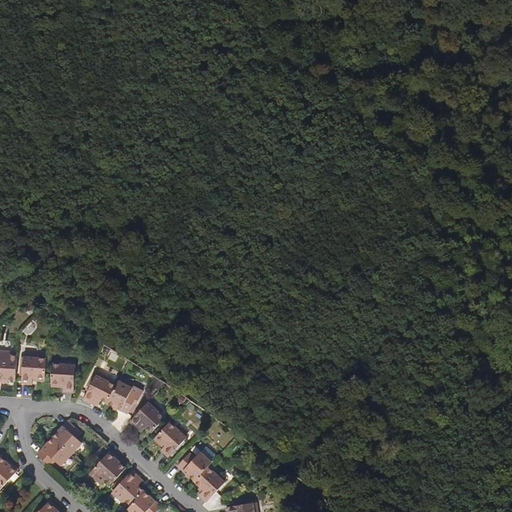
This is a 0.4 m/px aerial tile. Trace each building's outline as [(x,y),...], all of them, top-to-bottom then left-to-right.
[(17,381),(19,356),(11,356),(11,352),(0,351),(0,382),(6,383),(6,380),(17,381)] [(47,379),(49,359),(26,358),(24,384),(35,385),(35,378),(47,379)] [(76,392),(78,366),(55,364),(54,384),(66,385),(65,391),(76,392)] [(110,403),(119,386),(98,375),(86,399),(100,406),(103,400),(110,403)] [(138,398),(131,395),(135,388),(121,381),(119,386),(110,403),(131,414),(138,398)] [(153,433),(166,419),(150,403),(132,422),(143,433),(148,428),(153,433)] [(82,443),(77,437),(81,432),(69,421),(54,438),(72,454),(82,443)] [(170,458),(188,439),(171,424),(158,438),(167,446),(162,451),(170,458)] [(72,454),(54,438),(38,454),(51,465),(56,460),(61,465),(72,454)] [(110,487),(127,469),(119,461),(121,459),(113,451),(91,474),(103,485),(105,482),(110,487)] [(211,468),(214,464),(203,454),(198,460),(193,455),(180,467),(196,483),(211,468)] [(0,492),(20,470),(11,462),(9,464),(0,457),(0,456),(0,492)] [(210,503),(228,484),(211,468),(196,483),(206,492),(202,495),(210,503)] [(132,507),(145,492),(140,487),(144,483),(133,472),(115,491),(132,507)] [(157,511),(162,507),(145,492),(132,507),(129,510),(131,511),(157,511)] [(58,511),(59,510),(50,501),(40,511),(58,511)]
